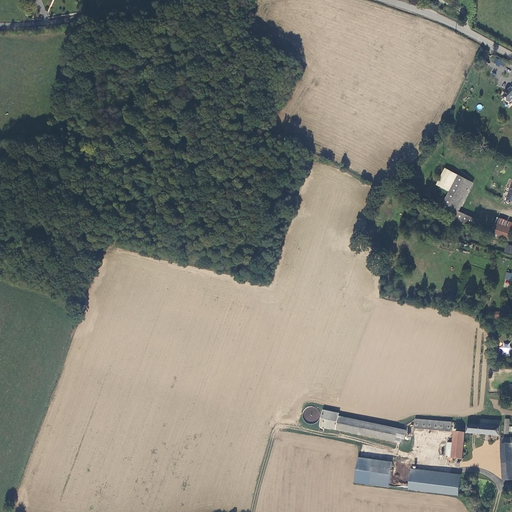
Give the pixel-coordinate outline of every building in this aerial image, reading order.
[(501,64),(503,66),(505,64),(497,57),(493,62),(498,67),(501,64)] [(450,193),(459,176),(446,169),(437,186),(450,193)] [(453,218),(479,229),(481,226),(478,225),(479,221),(460,212),(475,184),(459,176),(450,193),(441,209),(453,214),(453,218)] [(511,222),(498,218),(496,224),(511,229),(511,222)] [(511,242),(511,238),(511,229),(496,224),(491,234),(511,242)] [(507,312),(493,312),(493,320),(507,319),(507,312)] [(315,407),(312,407),(309,407),(306,408),(304,410),(303,413),(302,415),(302,418),(304,421),(306,423),(308,424),(311,425),(314,424),(317,423),(319,421),(320,418),(320,415),(319,412),(317,409),(315,407)] [(339,416),(340,413),(323,409),(319,427),(336,430),(339,416)] [(407,430),(339,416),(336,430),(400,443),(401,439),(405,440),(407,430)] [(468,424),(467,433),(500,436),(502,421),(481,418),(480,425),(468,424)] [(453,422),(415,419),(414,429),(452,432),(453,422)] [(463,459),(465,432),(454,432),(453,443),(448,442),(447,458),(452,458),(463,459)] [(511,437),(501,438),(504,481),(511,480),(511,437)] [(390,488),(393,462),(359,457),(355,483),(390,488)] [(409,490),(460,496),(462,474),(411,469),(409,490)]
